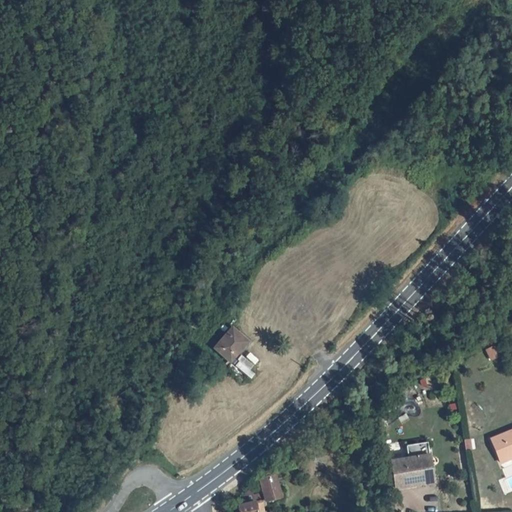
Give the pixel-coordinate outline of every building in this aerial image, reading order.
[(209,349),(227,365),(248,343),(230,326),(209,349)] [(484,347),(488,360),(499,357),(495,344),(484,347)] [(511,427),(488,437),(492,445),(481,449),(487,463),(511,452),(511,427)] [(464,451),(474,449),(473,441),(463,442),(464,451)] [(378,456),(380,469),(391,467),(395,492),(421,488),(415,450),(378,456)] [(384,494),(395,492),(391,467),(380,469),(384,494)] [(262,479),(267,504),(281,501),(277,476),(262,479)] [(245,492),(250,501),(255,496),(251,485),(245,492)] [(255,496),(250,501),(242,507),(243,511),(264,511),(261,497),(256,499),(255,496)]
